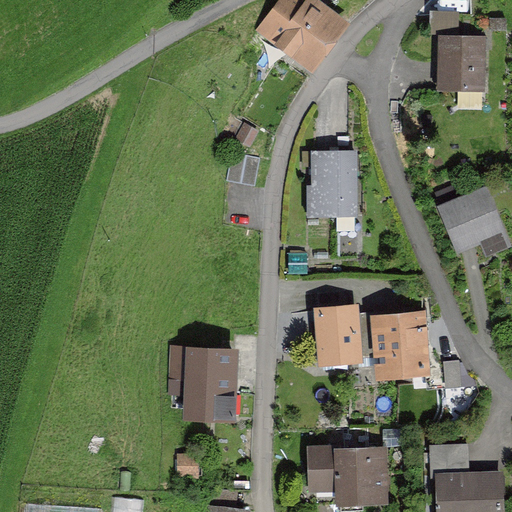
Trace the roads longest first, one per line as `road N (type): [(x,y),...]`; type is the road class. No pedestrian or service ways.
road 1 (residential): [(337,53),(280,135),(260,480),(265,511)]
road 2 (residential): [(368,80),(379,141),(455,322),(480,365),(511,388)]
road 3 (unclassified): [(239,0),(36,115),(0,126)]
